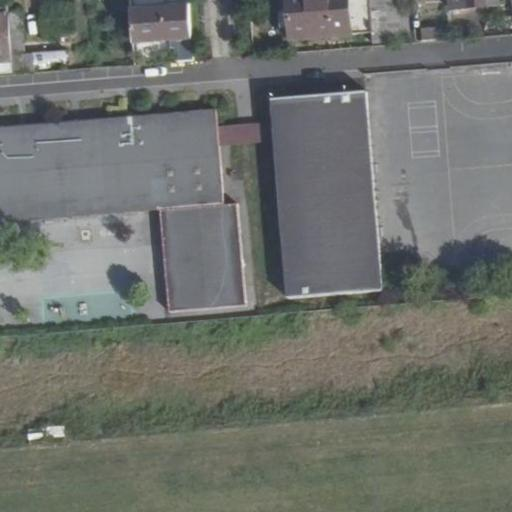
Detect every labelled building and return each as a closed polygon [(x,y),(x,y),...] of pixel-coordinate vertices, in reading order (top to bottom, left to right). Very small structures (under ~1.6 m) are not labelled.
[(290,0),(293,40),(372,34),(372,29),(369,0),(290,0)] [(388,27),(385,0),(369,0),(372,29),(388,27)] [(372,45),(409,42),(406,0),(385,0),(388,27),(372,29),(372,34),(372,45)] [(496,0),(449,0),(451,11),(493,8),(497,5),(496,0)] [(192,40),(189,7),(130,11),(133,45),(192,40)] [(0,75),(13,75),(14,74),(10,14),(0,14),(0,75)] [(32,68),(65,65),(63,50),(31,54),(32,68)] [(0,223),(69,218),(157,210),(166,311),(242,305),(235,203),(225,203),(220,146),(276,140),(288,300),(384,292),(367,90),(272,99),(275,121),(219,126),(218,108),(0,126),(0,223)]
